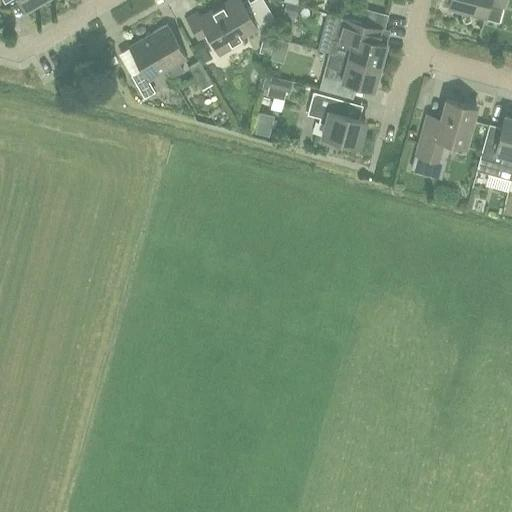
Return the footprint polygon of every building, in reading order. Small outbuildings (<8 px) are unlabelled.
[(42,0),(18,0),(24,10),(42,0)] [(229,0),(219,6),(240,41),(243,39),(241,36),(256,28),(259,34),(275,24),(275,19),(264,0),(252,0),(244,5),(241,0),(229,0)] [(451,0),(450,5),(485,15),(488,4),(502,8),(503,0),(451,0)] [(298,4),(286,1),(282,14),(295,18),(298,4)] [(240,41),(219,6),(200,17),(198,13),(188,19),(198,37),(207,32),(219,53),(240,41)] [(344,17),(341,30),(336,29),(330,52),(380,66),(386,43),(363,37),(367,23),(344,17)] [(167,25),(148,36),(167,69),(187,58),(167,25)] [(167,69),(148,36),(130,47),(143,69),(132,75),(145,97),(155,91),(148,80),(167,69)] [(196,50),(203,62),(211,57),(205,45),(196,50)] [(330,52),(327,65),(326,65),(320,89),(347,96),(350,83),(374,89),(380,66),(330,52)] [(200,59),(189,66),(202,89),(213,83),(200,59)] [(291,83),(271,78),(269,87),(289,92),(291,83)] [(358,146),(365,121),(342,115),(346,100),(313,92),(308,113),(320,117),(319,122),(326,123),(323,136),(358,146)] [(466,148),(477,108),(446,100),(438,127),(425,123),(416,156),(440,162),(445,142),(466,148)] [(511,118),(505,116),(498,140),(487,136),(477,171),(490,175),(492,167),(511,172),(511,118)]
